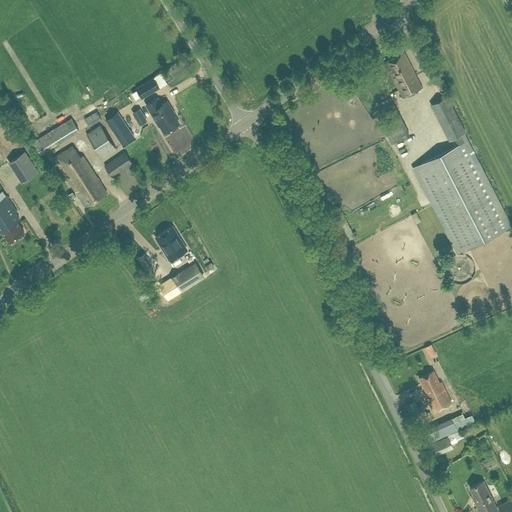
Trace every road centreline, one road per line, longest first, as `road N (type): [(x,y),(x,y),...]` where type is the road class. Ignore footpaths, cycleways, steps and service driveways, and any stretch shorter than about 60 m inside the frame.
road 1 (unclassified): [(443,511),(251,118)]
road 2 (tertiary): [(0,301),(243,123)]
road 3 (tertiary): [(251,118),(413,0)]
road 4 (unclassified): [(166,0),(243,123)]
